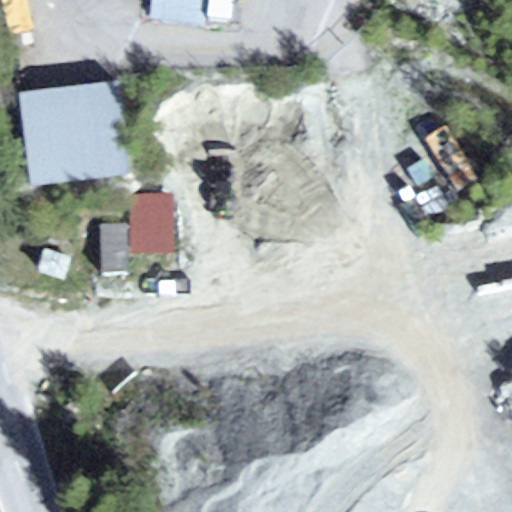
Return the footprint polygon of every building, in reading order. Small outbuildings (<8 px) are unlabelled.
[(152,0),(152,12),(232,13),(232,0),(152,0)] [(118,68),(18,82),(32,176),(131,162),(118,68)] [(138,247),(184,236),(170,180),(125,191),(138,247)] [(130,214),(102,216),(104,254),(132,253),(130,214)] [(511,228),(490,232),(511,354),(511,228)]
